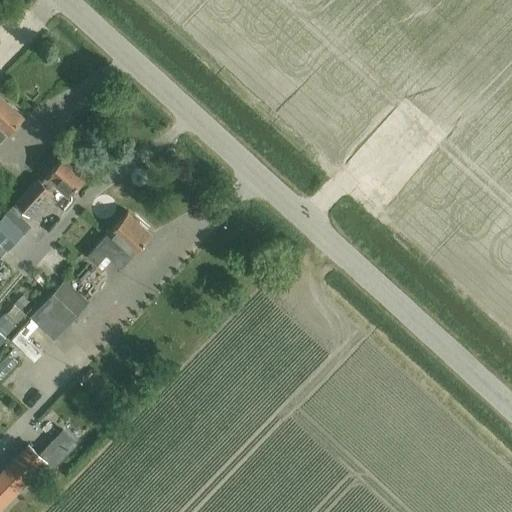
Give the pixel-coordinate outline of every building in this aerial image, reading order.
[(0,139),(0,140),(23,115),(0,93),(0,139)] [(16,202),(5,214),(3,212),(0,215),(0,253),(22,231),(13,222),(24,210),(29,214),(52,189),(49,187),(54,181),(68,193),(87,173),(66,154),(46,174),(47,174),(41,180),(38,177),(15,201),(16,202)] [(133,252),(152,233),(128,210),(88,254),(102,268),(112,258),(121,266),(133,252)] [(54,337),(87,302),(64,280),(31,315),(54,337)] [(21,295),(13,304),(24,314),(33,305),(21,295)] [(2,314),(0,316),(0,331),(2,333),(5,336),(14,325),(2,314)]
